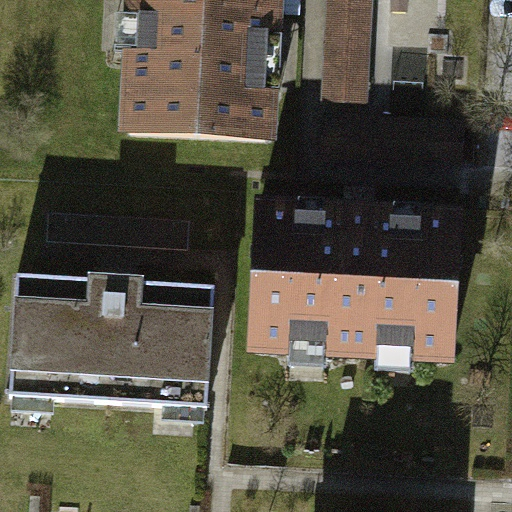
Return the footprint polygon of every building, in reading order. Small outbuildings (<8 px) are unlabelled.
[(289,0),(133,0),(128,144),(284,150),(289,0)] [(378,0),(332,0),(327,103),(373,105),(378,0)] [(411,1),(395,0),(394,15),(410,16),(411,1)] [(329,166),(467,170),(469,127),(331,123),(329,166)] [(198,219),(48,211),(47,243),(196,251),(198,219)] [(464,228),(257,219),(250,374),(457,383),(464,228)] [(121,285),(15,280),(9,410),(218,420),(225,290),(121,285)]
